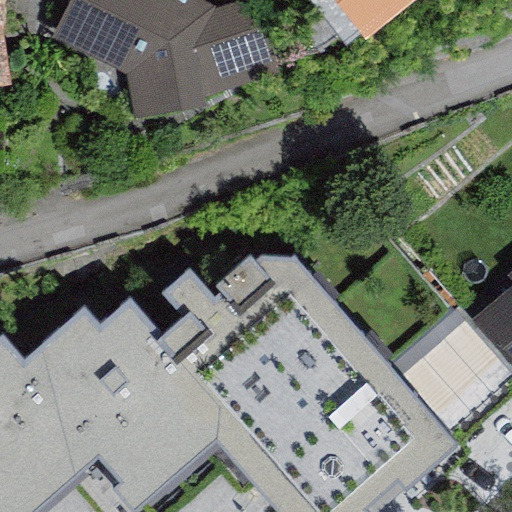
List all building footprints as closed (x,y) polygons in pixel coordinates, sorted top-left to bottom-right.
[(0,0),(0,85),(9,85),(1,29),(1,0),(0,0)] [(235,0),(213,7),(199,0),(66,0),(48,36),(124,73),(132,117),(206,106),(204,94),(277,74),(253,0),(235,0)] [(333,0),(365,39),(414,0),(333,0)] [(0,377),(0,511),(66,511),(122,463),(163,509),(242,440),(306,511),(415,511),(484,452),(300,242),(180,347),(140,302),(114,325),(95,304),(5,383),(0,377)] [(511,269),(504,276),(511,285),(511,286),(475,318),(511,361),(511,269)]
